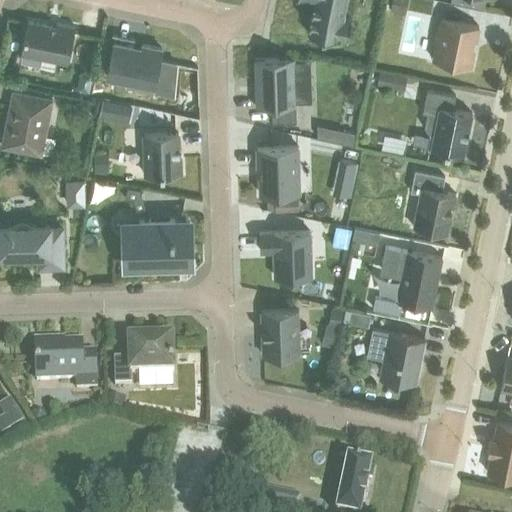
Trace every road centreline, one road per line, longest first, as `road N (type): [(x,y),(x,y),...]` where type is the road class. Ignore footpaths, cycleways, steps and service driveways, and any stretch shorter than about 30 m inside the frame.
road 1 (residential): [(444,444),(511,128)]
road 2 (residential): [(444,444),(242,398),(225,375),(223,299)]
road 3 (residential): [(223,299),(213,35)]
road 4 (residential): [(0,305),(223,299)]
